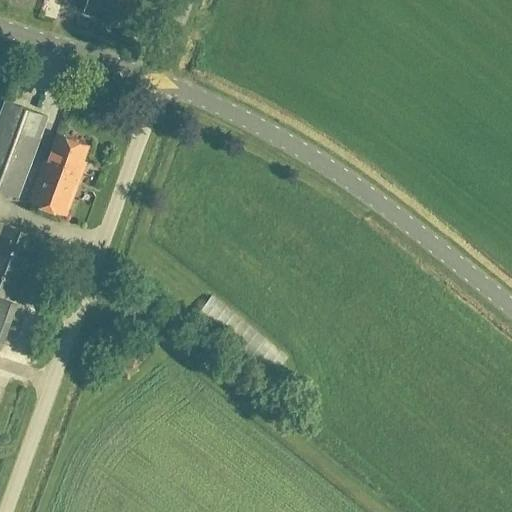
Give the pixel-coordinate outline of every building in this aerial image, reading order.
[(87,0),(86,6),(96,10),(94,17),(126,27),(134,2),(126,0),(87,0)] [(0,191),(17,198),(46,117),(5,102),(0,114),(0,191)] [(44,161),(40,171),(62,179),(62,181),(77,187),(86,163),(82,162),(88,146),(57,135),(47,162),(44,161)] [(40,171),(28,203),(66,217),(77,187),(62,181),(62,179),(40,171)] [(85,191),(83,206),(97,208),(99,193),(85,191)] [(0,223),(0,295),(14,301),(39,239),(0,223)] [(41,263),(32,286),(48,292),(57,269),(41,263)] [(0,300),(0,351),(17,306),(0,300)] [(214,301),(204,313),(227,332),(231,328),(273,364),(282,354),(241,320),(239,322),(214,301)] [(20,346),(10,342),(4,357),(32,368),(41,347),(23,340),(20,346)]
